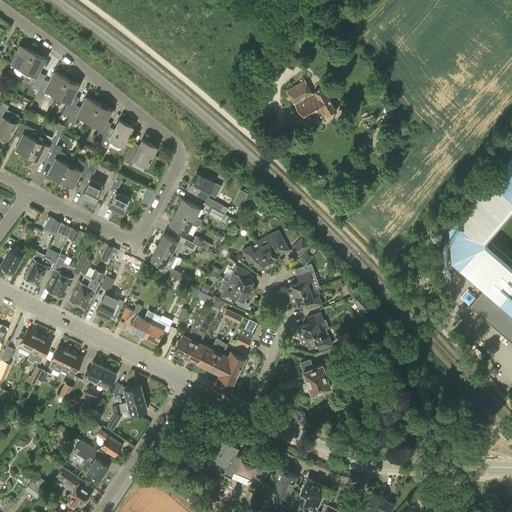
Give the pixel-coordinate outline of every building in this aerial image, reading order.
[(20,44),(11,62),(24,68),(33,50),(20,44)] [(276,48),(272,58),(283,64),(287,54),(276,48)] [(38,71),(46,57),(33,50),(24,68),(37,75),(31,86),(37,89),(35,94),(43,78),(44,74),(38,71)] [(286,64),(293,68),(296,63),(289,59),(286,64)] [(54,71),(49,81),(43,78),(35,94),(41,97),(45,89),(57,95),(66,77),(54,71)] [(62,111),(69,115),(70,115),(75,104),(79,97),(73,94),(78,83),(66,77),(57,95),(68,100),(62,111)] [(321,117),(328,113),(329,115),(337,110),(322,85),(312,92),(305,80),(287,90),(307,124),(321,115),(321,117)] [(74,123),(78,115),(89,120),(98,102),(86,96),(81,106),(75,104),(70,115),(68,120),(74,123)] [(9,105),(3,102),(1,105),(0,108),(0,119),(0,120),(0,132),(9,137),(16,122),(9,118),(13,111),(7,108),(9,105)] [(89,120),(100,126),(90,147),(97,150),(100,143),(110,122),(106,120),(112,109),(98,102),(89,120)] [(110,126),(112,122),(110,122),(100,143),(108,147),(112,139),(123,145),(133,126),(119,119),(115,129),(110,126)] [(402,136),(410,132),(403,121),(399,123),(402,136)] [(22,150),(28,153),(36,138),(39,131),(22,122),(16,134),(21,137),(14,150),(20,153),(22,150)] [(51,152),(56,143),(59,136),(54,133),(52,137),(46,134),(43,141),(36,138),(28,153),(41,160),(47,149),(51,152)] [(122,161),(130,165),(134,158),(147,164),(156,146),(142,139),(138,145),(132,142),(122,161)] [(62,146),(56,143),(51,152),(48,159),(53,162),(48,172),(60,178),(68,163),(62,160),(65,153),(60,150),(62,146)] [(511,150),(449,223),(451,257),(485,287),(469,305),(511,341),(511,150)] [(78,159),(75,166),(68,163),(60,178),(74,185),(79,174),(84,177),(86,173),(92,160),(87,157),(84,162),(78,159)] [(99,163),(92,160),(86,173),(92,176),(99,163)] [(124,176),(117,172),(111,185),(118,188),(124,176)] [(213,181),(196,172),(188,187),(205,196),(213,181)] [(94,201),(103,183),(91,177),(82,195),(94,201)] [(241,188),(235,201),(243,204),(249,192),(241,188)] [(111,211),(120,215),(129,198),(115,191),(108,205),(113,208),(111,211)] [(226,211),(228,208),(207,197),(204,203),(211,206),(210,206),(225,214),(226,214),(227,212),(226,211)] [(195,214),(199,207),(183,198),(176,211),(197,222),(197,221),(200,222),(202,218),(195,214)] [(222,220),(225,214),(210,206),(207,212),(222,220)] [(195,225),(197,222),(176,211),(170,222),(186,231),(191,222),(195,225)] [(61,222),(54,218),(50,227),(57,231),(61,222)] [(66,224),(63,222),(62,222),(60,226),(58,230),(68,235),(72,227),(66,224)] [(79,231),(72,228),(68,237),(75,240),(79,231)] [(278,230),(257,241),(260,247),(271,266),(276,263),(273,259),(278,256),(278,255),(288,249),(278,230)] [(197,245),(183,238),(181,242),(164,233),(157,246),(176,256),(182,244),(197,252),(201,246),(197,244),(197,245)] [(184,237),(183,238),(197,245),(197,244),(201,246),(206,249),(210,243),(195,235),(192,241),(184,237)] [(301,237),(298,241),(306,248),(309,245),(301,237)] [(226,239),(223,246),(228,249),(232,242),(226,239)] [(432,241),(431,240),(424,249),(435,259),(443,249),(432,241)] [(107,260),(110,253),(113,247),(107,243),(100,257),(107,260)] [(9,268),(14,271),(18,262),(22,255),(20,253),(23,248),(17,245),(14,251),(10,248),(2,265),(4,266),(3,267),(8,270),(9,268)] [(263,264),(265,269),(271,266),(260,247),(253,251),(250,245),(242,250),(249,262),(254,259),(258,267),(263,264)] [(170,268),(176,256),(157,246),(150,258),(167,268),(164,273),(178,280),(181,274),(170,268)] [(74,267),(69,264),(55,291),(63,295),(72,276),(79,272),(80,270),(86,258),(89,250),(83,247),(74,267)] [(306,251),(299,258),(304,264),(312,257),(306,251)] [(26,278),(32,281),(44,255),(38,252),(35,258),(33,257),(24,276),(26,276),(26,278)] [(227,258),(234,264),(238,260),(231,254),(227,258)] [(50,258),(44,255),(32,281),(37,283),(38,283),(40,283),(49,265),(47,264),(50,258)] [(55,291),(69,264),(63,261),(64,259),(63,258),(58,255),(52,268),(56,269),(47,287),(55,291)] [(92,260),(86,258),(80,270),(86,273),(92,260)] [(223,269),(213,265),(211,270),(220,274),(223,269)] [(249,271),(236,265),(229,280),(230,281),(231,281),(254,292),(256,286),(251,284),(254,279),(246,276),(249,271)] [(95,267),(90,278),(77,304),(83,306),(84,305),(86,306),(95,288),(96,288),(104,272),(95,267)] [(288,291),(290,296),(311,289),(308,282),(313,280),(310,270),(297,275),(299,281),(291,284),(293,289),(288,291)] [(101,286),(109,290),(115,278),(106,274),(101,286)] [(72,301),(77,304),(90,278),(84,275),(81,281),(79,280),(70,298),(72,299),(72,301)] [(200,287),(207,291),(210,283),(203,280),(200,287)] [(231,281),(230,281),(227,288),(225,287),(221,295),(234,301),(236,296),(244,300),(246,295),(251,297),(254,292),(231,281)] [(351,294),(357,292),(355,285),(349,288),(351,294)] [(311,289),(290,296),(292,302),(297,300),(299,305),(307,302),(309,308),(322,303),(319,294),(313,296),(311,289)] [(371,305),(360,293),(355,299),(366,310),(371,305)] [(107,317),(107,316),(109,317),(110,316),(115,304),(110,302),(112,298),(104,294),(102,299),(102,298),(96,311),(103,314),(102,315),(107,317)] [(212,306),(220,310),(223,303),(215,300),(212,306)] [(133,311),(138,313),(142,306),(137,303),(133,311)] [(125,307),(121,315),(128,318),(131,310),(132,310),(125,307)] [(189,309),(183,307),(178,318),(184,320),(189,309)] [(224,315),(232,319),(236,312),(227,308),(224,315)] [(127,326),(144,334),(154,313),(148,309),(143,318),(133,313),(127,326)] [(182,333),(175,349),(186,355),(199,329),(200,329),(206,317),(205,317),(207,313),(201,310),(199,314),(198,313),(187,336),(182,333)] [(326,318),(323,319),(321,311),(308,316),(310,322),(301,324),(303,330),(298,332),(300,337),(321,330),(329,327),(326,318)] [(242,315),(236,312),(232,319),(239,322),(242,315)] [(157,341),(163,328),(156,324),(161,316),(154,313),(144,334),(157,341)] [(253,330),(257,321),(249,317),(245,326),(253,330)] [(240,333),(228,356),(220,372),(219,374),(233,381),(245,357),(238,353),(243,343),(247,346),(253,334),(242,328),(240,333)] [(32,349),(40,334),(34,331),(32,332),(27,329),(25,333),(21,331),(14,344),(30,352),(32,349)] [(191,360),(197,362),(206,345),(200,342),(205,332),(200,330),(200,329),(199,329),(186,355),(192,358),(191,360)] [(335,333),(338,341),(350,337),(347,329),(335,333)] [(324,337),(321,330),(300,337),(302,343),(307,341),(309,346),(317,343),(319,348),(332,344),(329,335),(324,337)] [(45,338),(45,336),(40,334),(32,349),(38,351),(34,359),(40,362),(50,341),(45,338)] [(211,347),(206,345),(197,362),(203,365),(204,364),(209,366),(222,341),(216,338),(211,347)] [(222,341),(209,366),(220,372),(228,356),(222,353),(227,343),(222,341)] [(14,348),(7,345),(1,359),(0,360),(0,368),(3,370),(14,348)] [(59,345),(49,366),(60,371),(71,350),(66,347),(64,348),(59,345)] [(330,351),(332,357),(347,352),(345,346),(330,351)] [(77,354),(77,352),(71,350),(60,371),(64,365),(69,368),(66,374),(72,377),(82,357),(77,354)] [(311,393),(314,392),(315,393),(320,392),(319,390),(323,388),(324,390),(328,388),(328,386),(330,385),(322,363),(312,367),(309,359),(300,362),(311,393)] [(91,377),(97,380),(104,366),(92,360),(88,368),(87,368),(84,374),(85,374),(82,378),(89,382),(91,377)] [(34,384),(37,378),(42,368),(36,365),(30,376),(28,375),(25,380),(34,384)] [(116,372),(104,366),(97,380),(110,386),(113,380),(112,380),(116,372)] [(48,371),(42,368),(37,378),(43,381),(48,371)] [(112,392),(117,394),(118,394),(123,384),(118,381),(112,392)] [(59,394),(66,397),(72,385),(65,382),(59,394)] [(131,384),(124,386),(125,392),(128,401),(143,397),(140,384),(131,386),(131,384)] [(84,393),(90,396),(94,388),(88,385),(84,393)] [(9,392),(3,388),(0,393),(0,397),(4,400),(9,392)] [(99,391),(94,388),(90,396),(95,398),(99,391)] [(138,411),(147,409),(143,397),(128,401),(112,405),(114,411),(120,409),(121,411),(130,409),(131,414),(138,412),(138,411)] [(92,412),(90,416),(97,420),(102,412),(98,409),(95,414),(92,412)] [(110,420),(107,426),(113,430),(117,423),(110,420)] [(97,423),(92,431),(96,434),(100,429),(101,426),(97,423)] [(100,429),(96,434),(104,439),(100,445),(115,455),(122,443),(100,429)] [(81,437),(73,449),(89,460),(97,448),(81,437)] [(236,454),(239,447),(223,439),(215,457),(213,461),(226,467),(223,474),(232,478),(234,472),(252,480),(248,489),(258,494),(269,469),(236,454)] [(99,478),(108,465),(97,457),(88,471),(99,478)] [(63,466),(56,475),(67,482),(69,483),(68,485),(74,489),(70,494),(71,494),(68,499),(77,505),(80,500),(84,503),(91,492),(82,486),(82,485),(78,482),(81,478),(63,466)] [(296,491),(299,484),(294,482),(297,475),(287,471),(288,470),(278,466),(267,494),(286,502),(291,489),(296,491)] [(15,480),(25,487),(31,479),(21,472),(15,480)] [(304,505),(315,510),(325,485),(307,478),(300,494),(307,497),(304,505)] [(44,488),(31,479),(25,487),(24,489),(37,498),(44,488)] [(385,497),(372,492),(364,511),(380,511),(381,511),(389,511),(393,503),(385,499),(385,497)] [(8,496),(0,506),(6,510),(14,500),(8,496)] [(352,511),(354,510),(341,505),(339,509),(324,502),(320,511),(352,511)]
